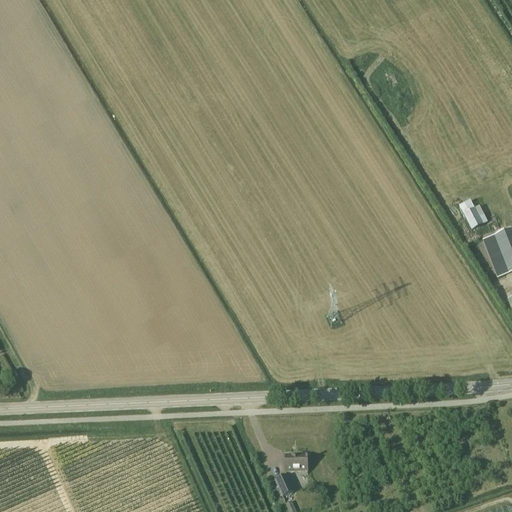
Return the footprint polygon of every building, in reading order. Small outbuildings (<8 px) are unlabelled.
[(459,208),(471,232),(482,226),(470,202),(459,208)] [(509,274),(511,273),(511,230),(494,237),(483,241),(497,279),(509,274)] [(307,455),(285,456),(286,474),(307,473),(307,455)] [(286,476),(275,482),(282,498),(294,493),(286,476)] [(287,511),(296,511),(292,502),(285,505),(287,511)]
